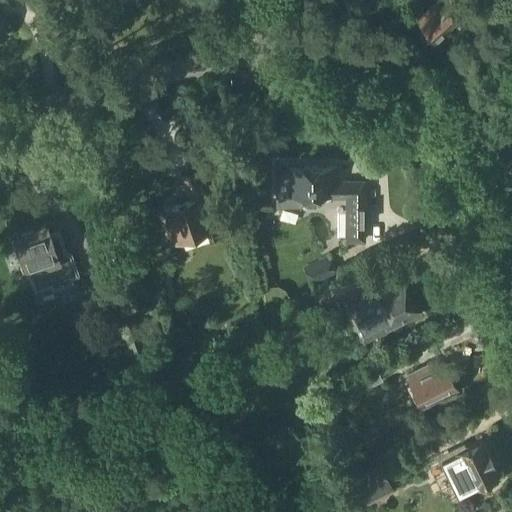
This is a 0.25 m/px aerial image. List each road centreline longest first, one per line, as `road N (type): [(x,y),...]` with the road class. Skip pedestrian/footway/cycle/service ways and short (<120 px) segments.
road 1 (residential): [(511,277),(440,139),(400,96),(338,66),(247,48)]
road 2 (residential): [(0,137),(247,48)]
